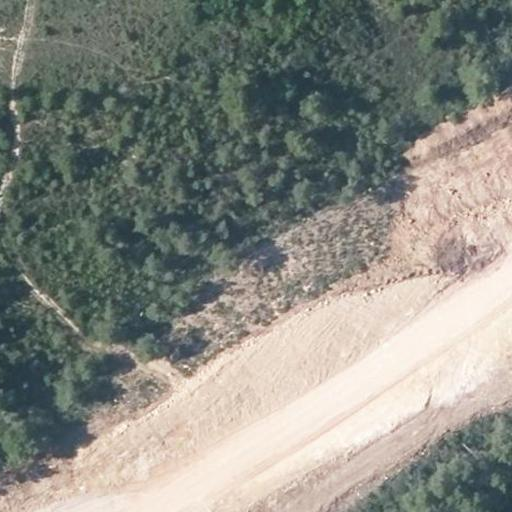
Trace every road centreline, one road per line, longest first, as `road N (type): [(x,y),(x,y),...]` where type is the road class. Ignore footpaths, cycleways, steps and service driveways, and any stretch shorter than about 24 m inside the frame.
road 1 (primary): [(511,260),(131,511)]
road 2 (track): [(511,355),(275,511)]
